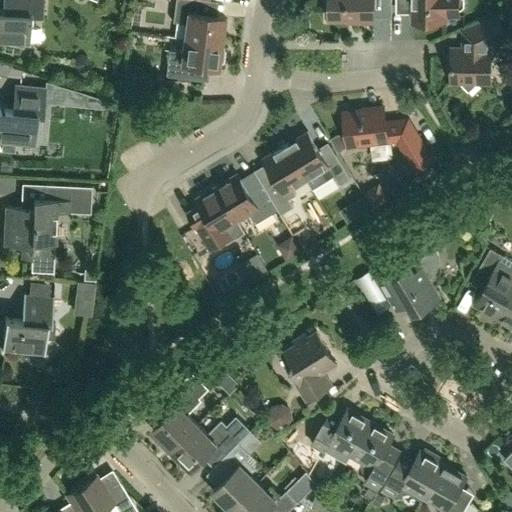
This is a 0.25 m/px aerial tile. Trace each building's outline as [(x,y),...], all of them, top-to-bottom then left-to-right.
[(41,0),(3,0),(3,10),(0,10),(0,41),(22,46),(23,42),(29,42),(30,13),(41,13),(41,0)] [(198,12),(199,0),(175,0),(172,21),(186,23),(184,37),(221,42),(224,16),(198,12)] [(328,0),(329,19),(357,19),(357,22),(374,22),(373,0),(328,0)] [(459,9),(461,9),(464,6),(464,0),(413,0),(413,21),(446,21),(446,16),(459,16),(459,9)] [(498,17),(472,28),(461,33),(461,50),(451,50),(451,80),(458,80),(469,91),(480,80),(491,80),(491,50),(490,50),(490,44),(506,37),(498,17)] [(218,68),(221,42),(184,37),(182,51),(169,49),(165,75),(189,78),(191,64),(218,68)] [(34,142),(47,143),(49,114),(42,114),(45,87),(15,84),(12,109),(0,108),(0,139),(2,139),(2,142),(15,143),(15,141),(34,142)] [(432,159),(416,132),(407,117),(385,119),(384,108),(344,113),(348,143),(372,140),(372,143),(398,140),(415,169),(432,159)] [(308,131),(286,145),(306,179),(312,189),(334,176),(340,185),(350,178),(336,154),(325,160),(308,131)] [(296,185),(306,179),(286,145),(263,158),(276,179),(264,186),(278,210),(281,214),(294,206),(289,199),(296,194),(294,191),(296,185)] [(278,210),(264,186),(250,194),(238,173),(217,186),(238,220),(249,213),(256,224),(278,210)] [(6,206),(4,245),(23,246),(22,258),(32,258),(32,253),(49,254),(49,242),(55,242),(56,211),(90,213),(92,186),(45,184),(44,198),(21,197),(21,206),(6,206)] [(196,198),(200,203),(186,212),(210,251),(232,238),(226,227),(238,220),(217,186),(196,198)] [(397,312),(406,306),(412,315),(441,298),(429,277),(431,275),(432,274),(434,272),(435,270),(436,269),(437,267),(437,266),(438,263),(438,261),(438,260),(438,258),(438,256),(438,253),(437,252),(436,250),(435,248),(433,246),(413,263),(379,283),(397,312)] [(498,316),(511,291),(511,259),(491,248),(476,273),(488,280),(475,303),(498,316)] [(389,305),(377,285),(367,291),(379,311),(389,305)] [(511,291),(498,316),(511,324),(511,291)] [(5,317),(2,349),(44,354),(46,338),(53,338),(55,322),(51,322),(54,295),(24,292),(22,313),(22,319),(5,317)] [(307,400),(331,385),(323,370),(336,362),(317,331),(308,336),(306,333),(294,340),(296,344),(283,352),(301,382),(298,385),(307,400)] [(152,429),(172,449),(198,424),(188,414),(202,400),(200,397),(209,388),(194,373),(183,379),(168,394),(178,404),(152,429)] [(352,454),(371,421),(348,408),(344,416),(332,409),(312,443),(336,457),(342,448),(352,454)] [(227,454),(239,442),(251,430),(236,416),(227,425),(222,420),(208,434),(198,424),(172,449),(192,469),(217,444),(227,454)] [(401,448),(389,442),(393,434),(371,421),(352,454),(374,467),(364,483),(377,490),(401,448)] [(250,454),(239,442),(227,454),(219,462),(230,473),(213,490),(232,509),(258,482),(250,474),(255,469),(245,459),(250,454)] [(421,450),(415,461),(403,454),(383,488),(395,495),(397,492),(401,495),(410,492),(412,489),(424,496),(443,463),(438,460),(440,456),(425,448),(423,451),(421,450)] [(466,476),(443,463),(424,496),(447,509),(444,511),(463,511),(469,502),(456,494),(466,476)] [(66,494),(72,503),(77,511),(98,511),(114,503),(119,511),(136,511),(138,511),(121,483),(107,492),(97,475),(66,494)] [(276,500),(258,482),(232,509),(234,511),(264,511),(267,510),(268,511),(287,511),(298,502),(286,490),(276,500)] [(77,511),(72,503),(57,511),(77,511)]
